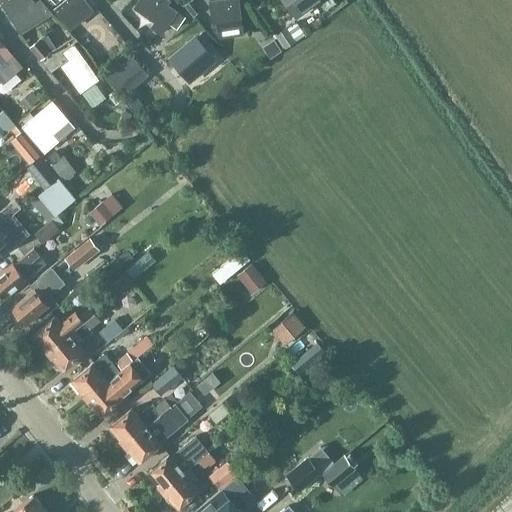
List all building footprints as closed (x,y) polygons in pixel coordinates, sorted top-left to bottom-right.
[(0,0),(10,16),(15,23),(45,4),(41,0),(38,0),(34,2),(32,0),(0,0)] [(70,28),(92,9),(84,0),(65,0),(54,9),(70,28)] [(153,26),(163,33),(169,24),(177,11),(168,5),(171,0),(169,0),(139,0),(135,6),(157,21),(153,26)] [(214,0),(210,1),(214,34),(217,37),(243,34),(238,0),(214,0)] [(311,5),(318,0),(284,0),(296,17),(312,6),(311,5)] [(177,11),(169,24),(176,29),(185,16),(177,11)] [(284,48),(304,34),(295,22),(275,35),(284,48)] [(38,39),(30,47),(40,60),(49,52),(54,49),(45,35),(38,39)] [(196,37),(170,59),(189,81),(215,59),(196,37)] [(281,52),(274,42),(264,50),(271,59),(281,52)] [(74,43),(62,51),(68,59),(60,65),(80,94),(100,79),(74,43)] [(15,72),(22,66),(3,44),(0,46),(0,80),(2,83),(15,72)] [(130,90),(147,75),(128,52),(118,59),(121,63),(107,75),(128,100),(134,95),(130,90)] [(31,90),(20,100),(27,108),(38,99),(31,90)] [(138,112),(144,107),(137,98),(130,103),(138,112)] [(30,114),(20,123),(45,152),(75,126),(52,101),(34,117),(30,114)] [(122,110),(120,116),(124,122),(132,117),(127,107),(122,110)] [(2,111),(0,112),(0,127),(5,134),(14,126),(2,111)] [(39,157),(30,146),(24,151),(20,154),(29,165),(39,157)] [(54,150),(46,157),(53,165),(61,158),(54,150)] [(29,165),(25,168),(35,180),(49,168),(39,157),(29,165)] [(51,167),(63,181),(73,173),(61,158),(53,165),(51,167)] [(38,195),(55,215),(74,199),(58,179),(38,195)] [(0,214),(0,206),(14,195),(5,184),(0,187),(0,225),(5,221),(0,214)] [(89,212),(100,225),(113,214),(102,201),(89,212)] [(5,221),(0,225),(0,247),(5,243),(10,249),(30,232),(14,213),(5,221)] [(35,234),(42,243),(59,228),(51,219),(35,234)] [(90,238),(65,258),(75,270),(100,251),(90,238)] [(0,291),(5,297),(27,279),(47,263),(34,248),(14,264),(13,262),(0,273),(0,291)] [(132,256),(126,249),(117,256),(123,263),(132,256)] [(245,254),(227,268),(232,274),(250,260),(245,254)] [(237,275),(252,293),(267,280),(252,262),(237,275)] [(46,289),(55,282),(48,273),(39,280),(38,279),(30,285),(34,289),(12,306),(27,324),(49,306),(47,304),(54,298),(46,289)] [(121,275),(112,283),(119,292),(129,284),(121,275)] [(74,330),(85,321),(79,314),(74,318),(71,314),(61,322),(55,315),(34,334),(48,351),(74,330)] [(74,330),(48,351),(63,369),(85,351),(79,343),(83,339),(93,332),(90,328),(99,320),(94,314),(85,321),(74,330)] [(280,325),(291,339),(305,328),(294,314),(280,325)] [(124,330),(123,329),(115,318),(100,330),(110,341),(124,330)] [(309,349),(317,342),(309,333),(301,340),(309,349)] [(127,352),(115,361),(121,368),(137,355),(152,343),(147,336),(127,352)] [(309,349),(291,364),(300,375),(318,359),(309,349)] [(338,372),(355,358),(347,349),(330,363),(338,372)] [(94,361),(72,380),(86,397),(112,375),(120,369),(105,352),(94,361)] [(86,397),(101,414),(152,372),(137,355),(121,368),(120,369),(112,375),(86,397)] [(173,365),(151,382),(161,394),(183,377),(173,365)] [(341,377),(333,367),(324,374),(332,384),(341,377)] [(212,372),(197,384),(204,393),(219,381),(212,372)] [(129,396),(133,404),(150,396),(147,388),(129,396)] [(125,443),(178,400),(172,393),(155,406),(153,402),(138,414),(132,408),(110,426),(125,443)] [(190,415),(178,400),(125,443),(139,461),(161,442),(159,440),(190,415)] [(221,402),(208,413),(214,421),(227,410),(221,402)] [(198,460),(209,451),(195,435),(172,455),(170,453),(148,471),(163,489),(189,467),(189,468),(198,461),(198,460)] [(198,460),(198,461),(204,468),(215,459),(209,451),(198,460)] [(343,455),(322,473),(333,486),(355,468),(343,455)] [(308,457),(287,475),(301,491),(322,473),(308,457)] [(228,461),(209,476),(219,487),(237,473),(228,461)] [(197,478),(189,468),(189,467),(163,489),(177,507),(200,488),(194,481),(197,478)] [(234,477),(193,511),(241,511),(251,504),(238,488),(241,485),(234,477)] [(15,511),(47,511),(34,495),(15,511)]
